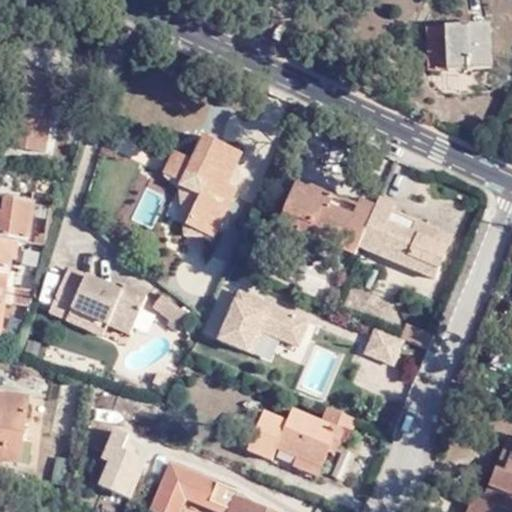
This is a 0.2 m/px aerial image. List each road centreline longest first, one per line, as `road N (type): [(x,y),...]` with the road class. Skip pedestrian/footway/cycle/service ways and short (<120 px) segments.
road 1 (residential): [(397,511),(511,235)]
road 2 (tertiary): [(511,180),(256,61)]
road 3 (tertiary): [(256,61),(123,0)]
